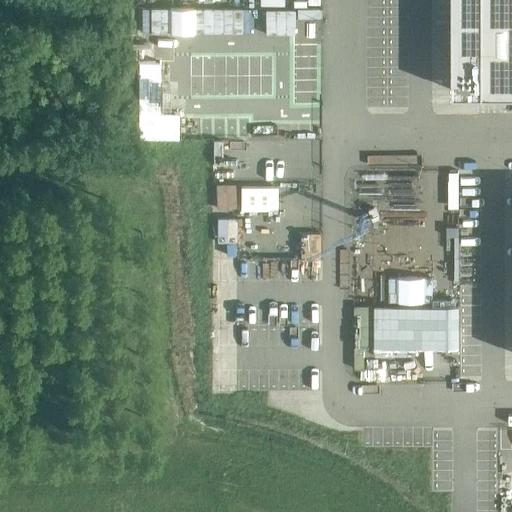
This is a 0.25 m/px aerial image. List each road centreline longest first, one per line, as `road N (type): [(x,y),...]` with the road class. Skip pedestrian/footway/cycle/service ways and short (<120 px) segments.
road 1 (trunk): [(100,511),(87,0)]
road 2 (trunk): [(40,0),(50,511)]
road 3 (unclassified): [(511,405),(361,407),(340,389),(342,140)]
road 4 (unknown): [(479,142),(483,368),(503,405)]
road 5 (unclassified): [(511,142),(342,140)]
road 6 (unclassified): [(342,140),(343,0)]
